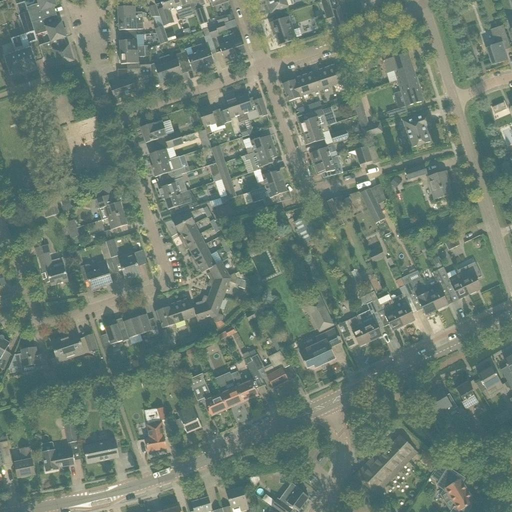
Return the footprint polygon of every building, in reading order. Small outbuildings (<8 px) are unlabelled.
[(55,16),(52,8),(54,7),(53,2),(54,1),(53,0),(37,0),(40,7),(28,11),(32,23),(55,16)] [(161,20),(163,26),(163,27),(174,23),(171,17),(169,11),(175,9),(172,0),(159,0),(163,8),(157,10),(159,15),(161,20)] [(172,0),(175,9),(178,18),(189,14),(190,16),(196,14),(194,9),(193,5),(187,7),(184,0),(172,0)] [(265,0),(267,5),(270,14),(280,10),(288,8),(288,6),(291,5),(289,0),(265,0)] [(326,20),(334,17),(331,8),(328,0),(323,0),(320,1),(323,10),(326,20)] [(151,17),(159,15),(157,10),(155,5),(148,8),(151,17)] [(208,23),(202,6),(194,9),(196,14),(200,25),(201,31),(203,30),(204,30),(203,25),(208,23)] [(331,8),(334,17),(338,29),(345,27),(339,6),(331,8)] [(117,12),(117,20),(142,18),(142,13),(135,13),(134,7),(117,8),(118,12),(117,12)] [(34,31),(28,12),(19,15),(25,34),(34,31)] [(57,24),(55,16),(32,23),(36,35),(47,32),(51,42),(62,39),(66,38),(65,36),(67,35),(65,29),(63,30),(63,28),(61,28),(59,23),(57,24)] [(269,24),(272,31),(274,31),(279,46),(296,40),(289,17),(279,21),(269,24)] [(142,18),(117,20),(117,27),(119,27),(119,31),(143,30),(143,18),(142,18)] [(207,28),(207,29),(208,29),(211,39),(218,36),(217,33),(226,30),(224,22),(207,28)] [(485,49),(491,66),(507,60),(504,51),(510,49),(503,26),(490,30),(495,46),(485,49)] [(208,29),(207,29),(204,30),(203,30),(208,46),(213,44),(211,39),(208,29)] [(165,34),(156,34),(160,45),(168,42),(165,34)] [(233,34),(228,36),(236,60),(243,57),(243,56),(247,55),(241,39),(235,41),(233,34)] [(236,60),(228,36),(223,37),(225,44),(219,46),(221,53),(225,62),(229,61),(229,62),(236,60)] [(36,67),(30,49),(27,38),(20,40),(24,51),(5,57),(11,76),(20,73),(20,74),(27,71),(27,70),(36,67)] [(71,62),(73,61),(70,51),(69,52),(67,46),(65,47),(62,39),(51,42),(39,46),(44,61),(45,61),(44,58),(55,55),(58,66),(65,64),(66,65),(72,63),(71,62)] [(119,46),(119,53),(149,51),(149,46),(137,47),(136,41),(119,41),(120,46),(119,46)] [(201,45),(196,46),(204,71),(211,68),(211,67),(215,66),(212,56),(209,50),(203,52),(201,45)] [(186,51),(180,53),(184,66),(189,64),(193,73),(197,72),(197,73),(204,71),(196,46),(191,48),(193,55),(188,57),(186,51)] [(149,51),(119,53),(119,61),(121,61),(121,65),(138,64),(137,58),(145,57),(149,57),(149,51)] [(169,55),(164,57),(172,81),(179,79),(179,78),(183,77),(180,67),(184,66),(180,53),(175,55),(177,61),(171,62),(169,55)] [(394,71),(397,81),(415,76),(408,53),(383,61),(387,74),(394,71)] [(156,63),(150,65),(150,68),(151,77),(157,75),(161,84),(164,83),(165,84),(172,81),(164,57),(159,59),(161,66),(157,67),(156,63)] [(374,59),(366,62),(368,69),(377,66),(374,59)] [(334,65),(326,68),(333,87),(344,83),(339,67),(335,69),(334,65)] [(320,74),(316,75),(322,91),(333,87),(326,68),(319,70),(320,74)] [(141,75),(140,69),(127,70),(128,80),(112,85),(114,89),(111,90),(114,100),(125,96),(125,98),(130,96),(130,95),(139,92),(134,78),(141,75)] [(312,73),(304,75),(311,95),(322,91),(316,75),(313,76),(312,73)] [(298,81),(295,82),(300,98),(311,95),(304,75),(297,78),(298,81)] [(415,76),(397,81),(405,107),(423,102),(415,76)] [(300,98),(295,82),(294,81),(282,85),(288,102),(300,98)] [(246,95),(236,98),(244,122),(249,120),(246,114),(256,110),(259,118),(267,116),(262,99),(254,101),(253,98),(248,100),(246,95)] [(352,97),(358,120),(373,116),(371,108),(364,110),(359,95),(352,97)] [(228,110),(220,113),(224,126),(225,126),(224,124),(232,122),(231,119),(236,117),(239,124),(239,123),(244,122),(236,98),(225,102),(228,110)] [(351,103),(346,105),(348,113),(354,111),(351,103)] [(224,126),(220,113),(212,115),(209,107),(198,111),(205,131),(206,135),(211,133),(209,126),(215,124),(217,129),(224,126)] [(392,112),(394,118),(408,114),(406,107),(392,112)] [(300,124),(303,134),(327,126),(330,125),(325,110),(322,111),(321,109),(306,114),(308,120),(308,121),(300,124)] [(427,133),(425,127),(431,125),(428,114),(403,122),(411,148),(430,142),(429,140),(431,140),(428,132),(427,133)] [(79,122),(88,157),(106,152),(97,117),(79,122)] [(152,142),(164,138),(165,143),(171,142),(181,138),(179,131),(174,133),(167,136),(163,123),(168,122),(167,117),(158,120),(159,122),(140,128),(146,144),(152,142)] [(249,120),(244,122),(247,132),(248,135),(253,134),(249,120)] [(361,129),(364,139),(383,133),(379,122),(361,129)] [(327,126),(303,134),(304,136),(303,136),(306,146),(315,143),(324,140),(322,134),(329,131),(327,126)] [(205,131),(198,133),(201,142),(208,139),(206,135),(205,131)] [(330,136),(333,144),(348,138),(346,131),(330,136)] [(197,134),(185,137),(187,145),(199,142),(197,134)] [(243,140),(248,155),(272,147),(268,136),(258,140),(257,139),(249,142),(248,139),(243,140)] [(171,142),(165,143),(167,149),(183,144),(181,138),(171,142)] [(211,149),(217,166),(224,163),(218,146),(211,149)] [(272,147),(248,155),(246,156),(244,157),(246,162),(249,160),(253,171),(266,166),(271,164),(269,160),(275,158),(272,147)] [(310,154),(313,165),(337,157),(336,152),(330,154),(327,147),(318,151),(310,154)] [(367,147),(361,149),(366,164),(371,162),(368,152),(368,151),(367,149),(367,147)] [(374,147),(367,149),(368,151),(368,152),(371,162),(373,165),(379,164),(378,163),(379,163),(374,147)] [(151,166),(151,167),(170,160),(166,149),(156,153),(149,155),(153,166),(151,166)] [(366,164),(361,149),(355,151),(360,166),(366,164)] [(337,157),(313,165),(317,176),(321,174),(323,179),(336,174),(342,172),(338,162),(339,162),(337,157)] [(165,180),(186,174),(190,172),(188,167),(176,171),(174,166),(170,167),(168,161),(170,161),(170,160),(151,167),(155,178),(163,175),(165,180)] [(217,166),(220,175),(221,180),(222,183),(230,180),(224,163),(217,166)] [(405,172),(408,180),(427,174),(424,166),(405,172)] [(259,189),(283,181),(279,171),(275,172),(274,168),(261,172),(264,182),(257,184),(259,189)] [(447,182),(449,182),(446,171),(427,177),(434,200),(451,195),(447,182)] [(162,200),(164,199),(179,194),(175,183),(187,179),(186,174),(165,180),(167,186),(158,189),(162,200)] [(220,175),(212,177),(214,183),(215,182),(221,180),(220,175)] [(222,183),(226,194),(228,200),(236,197),(230,180),(222,183)] [(286,192),(283,181),(259,189),(249,193),(253,203),(262,200),(263,200),(265,207),(281,202),(278,195),(286,192)] [(108,219),(124,214),(120,202),(111,205),(108,196),(110,191),(108,185),(93,190),(96,200),(95,200),(101,220),(107,219),(108,219)] [(360,194),(375,224),(384,220),(369,189),(360,194)] [(164,199),(168,210),(174,208),(176,214),(199,206),(189,191),(179,194),(164,199)] [(67,199),(61,201),(63,210),(70,209),(67,199)] [(345,224),(342,216),(333,199),(325,203),(333,220),(337,228),(345,224)] [(356,213),(352,204),(347,207),(351,215),(356,213)] [(316,206),(309,209),(315,223),(322,220),(316,206)] [(180,232),(194,225),(195,224),(189,213),(181,218),(180,216),(172,220),(178,233),(180,232)] [(124,214),(108,219),(111,230),(127,225),(124,214)] [(307,217),(294,223),(304,243),(317,237),(307,217)] [(66,223),(69,231),(77,228),(74,220),(66,223)] [(178,237),(182,244),(199,235),(194,225),(180,232),(181,235),(178,237)] [(77,228),(69,231),(71,239),(79,236),(77,228)] [(189,249),(191,253),(205,245),(199,235),(182,244),(186,251),(189,249)] [(445,243),(449,250),(460,245),(456,238),(445,243)] [(106,242),(111,259),(119,256),(114,240),(106,242)] [(53,269),(49,254),(50,253),(47,245),(35,249),(37,258),(38,257),(43,274),(41,274),(43,280),(45,280),(46,283),(50,282),(51,286),(68,281),(64,266),(53,269)] [(189,258),(193,265),(210,255),(205,245),(191,253),(192,256),(189,258)] [(369,254),(373,263),(385,258),(380,249),(369,254)] [(118,259),(125,280),(140,275),(133,254),(118,259)] [(202,274),(209,270),(216,266),(215,265),(210,255),(193,265),(197,272),(200,270),(202,274)] [(435,266),(449,295),(455,293),(458,300),(470,295),(459,273),(458,271),(447,276),(443,268),(442,269),(437,258),(433,260),(435,266)] [(207,275),(210,281),(237,279),(234,274),(229,277),(221,262),(215,265),(216,266),(209,270),(211,273),(207,275)] [(113,284),(110,275),(106,264),(99,266),(100,270),(94,272),(94,269),(92,267),(88,265),(80,268),(82,273),(84,282),(88,281),(91,291),(93,291),(93,292),(99,290),(99,289),(113,284)] [(476,265),(459,273),(470,295),(481,290),(476,280),(481,277),(476,265)] [(437,284),(426,289),(436,311),(448,306),(444,298),(449,295),(435,266),(430,268),(437,284)] [(351,272),(357,284),(362,281),(357,270),(351,272)] [(237,279),(210,281),(208,286),(212,288),(210,292),(224,297),(229,282),(235,284),(237,279)] [(242,281),(239,287),(245,289),(247,283),(242,281)] [(405,287),(410,298),(416,312),(422,310),(425,316),(436,311),(426,289),(424,284),(413,289),(412,286),(406,288),(405,286),(405,287)] [(402,295),(391,300),(404,327),(415,321),(404,300),(410,298),(405,287),(399,289),(402,295)] [(372,302),(372,303),(384,328),(389,325),(392,332),(404,327),(391,300),(379,305),(377,300),(373,292),(368,294),(372,302)] [(217,314),(223,299),(219,297),(210,294),(208,298),(204,296),(202,302),(221,322),(223,316),(217,314)] [(333,326),(323,303),(319,294),(310,298),(312,303),(306,306),(308,310),(319,333),(333,326)] [(186,299),(178,302),(185,321),(195,317),(196,317),(194,309),(191,301),(187,303),(186,299)] [(172,308),(169,309),(174,324),(185,321),(178,302),(171,304),(172,308)] [(197,308),(194,309),(196,317),(195,317),(197,323),(213,318),(215,324),(221,322),(202,302),(195,304),(197,308)] [(365,313),(358,316),(370,342),(382,337),(378,330),(384,328),(372,303),(366,305),(370,314),(366,316),(365,313)] [(174,324),(169,309),(168,307),(155,312),(158,321),(160,320),(163,329),(174,325),(174,324)] [(245,316),(249,322),(256,317),(253,312),(245,316)] [(137,316),(134,317),(140,335),(151,331),(152,332),(158,330),(154,319),(148,321),(146,315),(139,317),(139,316),(137,317),(137,316)] [(370,342),(358,316),(348,321),(337,326),(344,341),(348,350),(358,345),(359,347),(370,342)] [(125,328),(118,330),(122,342),(129,340),(129,339),(140,335),(134,317),(131,318),(132,319),(130,319),(130,320),(123,323),(125,328)] [(122,342),(118,330),(116,323),(113,324),(113,325),(111,325),(111,327),(105,329),(107,334),(101,336),(108,356),(114,354),(113,351),(118,349),(116,343),(122,341),(122,342)] [(335,359),(330,348),(341,343),(338,337),(335,330),(316,338),(319,344),(316,345),(300,353),(303,359),(307,368),(314,365),(315,368),(335,359)] [(51,343),(55,353),(50,355),(51,361),(53,366),(61,363),(60,362),(84,354),(77,334),(51,343)] [(85,338),(89,352),(97,349),(92,335),(85,338)] [(0,368),(4,370),(11,354),(5,351),(10,344),(4,340),(4,339),(4,338),(4,337),(3,336),(2,336),(1,336),(0,336),(0,368)] [(211,351),(216,350),(213,343),(200,349),(202,355),(208,353),(211,352),(211,351)] [(13,356),(7,370),(22,368),(34,366),(35,371),(48,369),(46,362),(43,353),(37,354),(36,348),(21,350),(21,354),(13,356)] [(199,348),(187,353),(190,360),(202,355),(200,349),(199,348)] [(263,370),(267,377),(282,370),(290,366),(282,350),(268,358),(272,366),(263,370)] [(252,362),(250,358),(248,354),(247,352),(242,355),(245,360),(244,361),(246,365),(253,378),(260,375),(257,371),(258,371),(253,361),(252,362)] [(511,355),(511,356),(511,355),(511,354),(504,359),(505,360),(504,361),(506,365),(505,365),(507,367),(500,371),(511,390),(511,389),(511,355)] [(257,355),(250,358),(252,362),(253,361),(258,371),(264,368),(257,355)] [(489,395),(503,387),(492,368),(478,376),(489,395)] [(282,370),(267,377),(273,389),(288,382),(282,370)] [(46,374),(51,388),(59,385),(54,371),(46,374)] [(230,375),(232,380),(242,403),(258,396),(251,382),(243,385),(237,372),(230,375)] [(202,377),(189,383),(193,392),(199,404),(200,407),(204,405),(204,404),(206,403),(208,409),(207,409),(210,415),(211,414),(212,416),(227,410),(221,395),(212,398),(206,385),(202,377)] [(217,387),(221,395),(227,410),(242,403),(232,380),(217,387)] [(462,403),(466,410),(478,403),(472,392),(473,391),(468,382),(456,390),(463,402),(462,403)] [(189,383),(183,386),(187,395),(193,392),(189,383)] [(427,398),(436,414),(445,409),(447,413),(453,410),(441,390),(427,398)] [(180,419),(172,423),(176,432),(184,429),(187,434),(201,428),(197,418),(192,407),(190,408),(178,413),(180,419)] [(147,425),(148,431),(149,439),(145,440),(148,452),(167,449),(165,439),(173,437),(169,419),(167,419),(164,408),(156,410),(159,423),(155,424),(147,425)] [(495,417),(502,425),(511,417),(505,409),(495,417)] [(471,430),(471,431),(476,439),(482,435),(473,420),(467,423),(471,430)] [(460,437),(471,431),(471,430),(467,423),(465,421),(454,428),(460,437)] [(64,425),(68,444),(78,442),(74,423),(64,425)] [(6,437),(0,438),(0,444),(4,465),(12,464),(6,437)] [(351,481),(358,488),(363,483),(376,495),(417,453),(407,444),(400,437),(385,452),(381,449),(351,481)] [(115,441),(84,447),(87,465),(119,458),(115,441)] [(15,463),(16,468),(18,478),(34,475),(29,448),(20,450),(23,462),(15,463)] [(42,453),(44,463),(46,473),(59,470),(58,468),(75,465),(73,455),(72,452),(55,455),(54,450),(42,453)] [(467,511),(470,507),(469,505),(474,503),(462,483),(464,479),(447,469),(440,465),(432,478),(439,482),(437,486),(444,490),(445,490),(454,505),(454,506),(453,508),(454,508),(451,511),(467,511)] [(258,477),(249,479),(251,488),(256,487),(259,482),(258,477)] [(298,511),(308,498),(298,490),(299,489),(292,484),(279,500),(277,499),(271,507),(276,510),(278,511),(291,511),(294,508),(298,511)] [(239,507),(241,511),(248,510),(241,488),(227,493),(232,509),(239,507)] [(206,511),(211,511),(208,498),(192,503),(194,511),(193,511),(206,511)]
